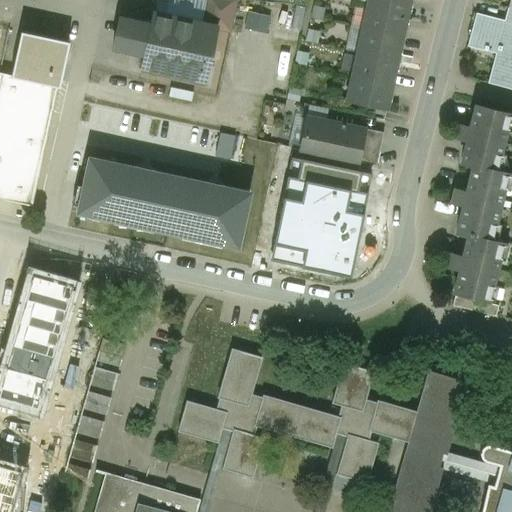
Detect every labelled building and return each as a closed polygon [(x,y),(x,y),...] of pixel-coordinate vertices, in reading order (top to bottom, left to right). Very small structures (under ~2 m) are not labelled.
[(235,0),(207,0),(203,25),(216,28),(229,31),(235,0)] [(410,0),(368,0),(367,6),(407,15),(410,0)] [(407,15),(367,6),(362,30),(402,38),(407,15)] [(248,11),(246,29),(269,31),(271,14),(248,11)] [(203,25),(154,14),(151,25),(119,18),(112,50),(144,57),(142,68),(204,82),(211,48),(216,28),(203,25)] [(504,22),(476,14),(468,47),(470,47),(470,46),(496,53),(488,83),(511,89),(511,25),(504,23),(504,22)] [(229,31),(216,28),(211,48),(225,51),(229,31)] [(402,38),(362,30),(357,53),(397,62),(402,38)] [(69,42),(21,32),(11,76),(58,86),(58,88),(59,88),(69,42)] [(397,62),(357,53),(352,77),(392,85),(397,62)] [(11,76),(0,73),(0,199),(32,206),(58,88),(58,86),(11,76)] [(392,85),(352,77),(347,101),(387,110),(392,85)] [(473,166),(496,171),(510,114),(476,106),(470,128),(459,126),(456,138),(467,141),(462,163),(473,166)] [(365,130),(306,117),(299,150),(358,162),(365,130)] [(383,133),(365,130),(358,162),(377,167),(383,133)] [(252,196),(91,159),(80,206),(241,243),(252,196)] [(269,262),(349,279),(370,176),(290,160),(269,262)] [(468,236),(491,240),(508,173),(496,171),(473,166),(467,193),(455,190),(452,202),(463,205),(457,233),(468,236)] [(491,240),(468,236),(463,257),(452,255),(449,267),(460,270),(454,292),(488,301),(503,243),(491,240)] [(6,364),(0,385),(0,394),(33,404),(36,392),(42,394),(54,352),(49,351),(52,338),(57,340),(60,329),(55,327),(58,316),(63,318),(67,306),(62,304),(65,293),(70,295),(73,284),(33,272),(30,282),(35,283),(31,296),(27,294),(24,305),(28,306),(24,319),(20,317),(17,327),(21,329),(18,341),(13,340),(10,350),(13,351),(9,364),(6,364)] [(477,300),(455,295),(452,306),(474,311),(477,300)] [(499,306),(477,300),(474,311),(496,317),(499,306)] [(126,346),(102,339),(96,361),(120,368),(126,346)] [(260,358),(230,350),(217,397),(219,398),(216,409),(186,401),(178,430),(216,441),(221,426),(232,429),(222,468),(252,476),(263,437),(253,434),(255,425),(331,447),(335,432),(347,435),(336,473),(366,482),(377,443),(368,440),(370,431),(408,442),(417,412),(377,401),(377,403),(365,400),(373,372),(344,364),(333,403),(342,406),(339,417),(263,396),(263,398),(250,394),(260,358)] [(118,374),(94,368),(89,385),(113,392),(118,374)] [(417,412),(408,442),(388,511),(429,511),(466,382),(428,371),(417,412)] [(111,398),(87,392),(82,409),(106,416),(111,398)] [(104,422),(80,416),(75,433),(99,439),(104,422)] [(312,511),(209,511),(222,468),(232,429),(221,426),(216,441),(200,499),(196,511),(325,511),(336,473),(347,435),(335,432),(331,447),(312,511)] [(97,446),(73,439),(69,457),(92,463),(97,446)] [(511,511),(511,450),(489,444),(486,445),(484,446),(483,447),(481,449),(480,451),(480,453),(480,455),(481,458),(483,460),(485,461),(499,465),(493,485),(487,484),(480,511),(511,511)] [(90,470),(67,463),(64,472),(88,479),(90,470)] [(0,511),(2,511),(4,505),(9,506),(13,494),(7,492),(11,481),(16,483),(19,472),(0,466),(0,511)] [(196,511),(200,499),(106,473),(94,511),(196,511)]
